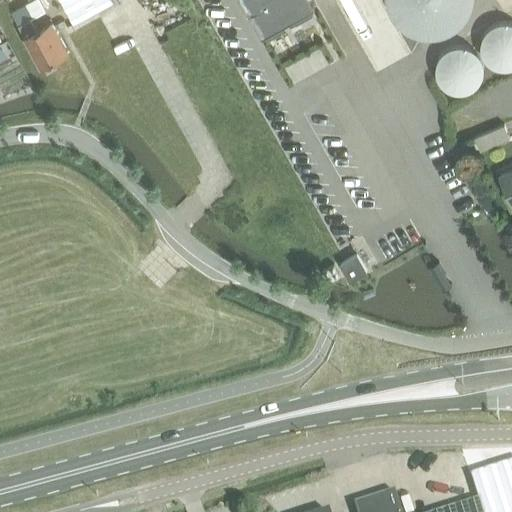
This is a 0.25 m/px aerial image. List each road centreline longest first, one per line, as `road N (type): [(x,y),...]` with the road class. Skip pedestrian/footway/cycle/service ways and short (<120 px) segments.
road 1 (unclassified): [(511,338),(458,346),(334,318),(211,261),(94,144),(35,128),(0,136)]
road 2 (unclassified): [(145,495),(331,444),(511,436)]
road 3 (primary): [(0,492),(291,414)]
road 4 (primary): [(511,362),(291,414)]
road 5 (primary): [(291,414),(511,398)]
